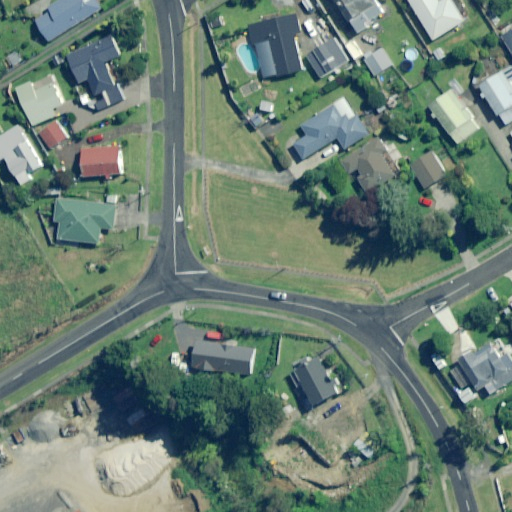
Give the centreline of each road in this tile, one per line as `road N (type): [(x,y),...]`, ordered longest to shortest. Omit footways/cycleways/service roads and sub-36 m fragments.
road 1 (tertiary): [(165,0),(176,290)]
road 2 (tertiary): [(371,337),(320,308),(176,290)]
road 3 (tertiary): [(469,511),(431,413),(371,337)]
road 4 (residential): [(0,386),(150,296),(176,290)]
road 5 (residential): [(511,258),(371,337)]
